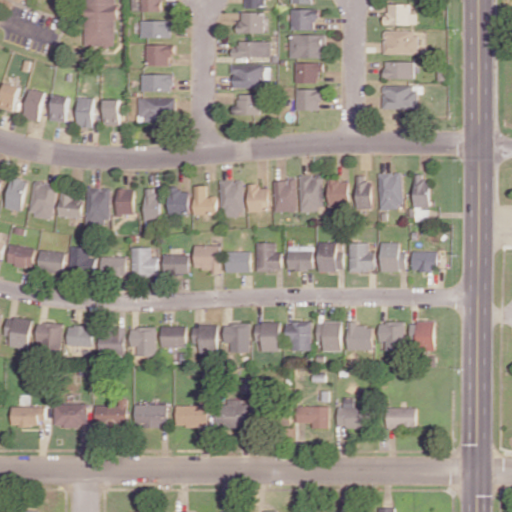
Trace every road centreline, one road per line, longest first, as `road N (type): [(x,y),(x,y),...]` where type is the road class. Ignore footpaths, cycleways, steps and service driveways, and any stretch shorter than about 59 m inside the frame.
road 1 (tertiary): [(477,511),(480,0)]
road 2 (residential): [(0,470),(511,472)]
road 3 (residential): [(480,147),(321,144),(139,158),(73,157),(0,140)]
road 4 (residential): [(0,288),(75,302),(479,298)]
road 5 (residential): [(204,154),(204,0)]
road 6 (residential): [(355,143),(354,0)]
